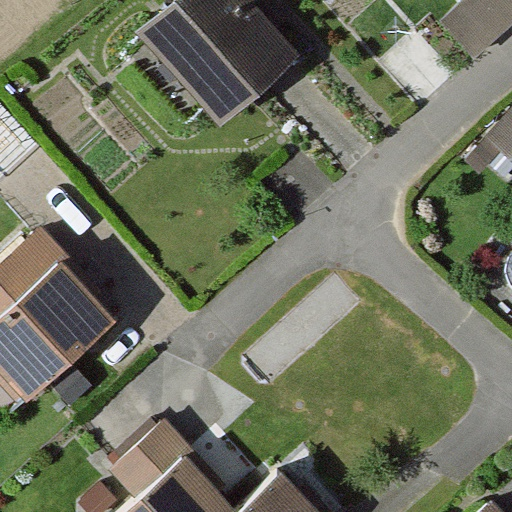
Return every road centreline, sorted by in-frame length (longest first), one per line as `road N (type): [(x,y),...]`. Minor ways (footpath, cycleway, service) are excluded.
road 1 (residential): [(344,210),(108,437)]
road 2 (residential): [(344,210),(511,375)]
road 3 (residential): [(511,50),(344,210)]
